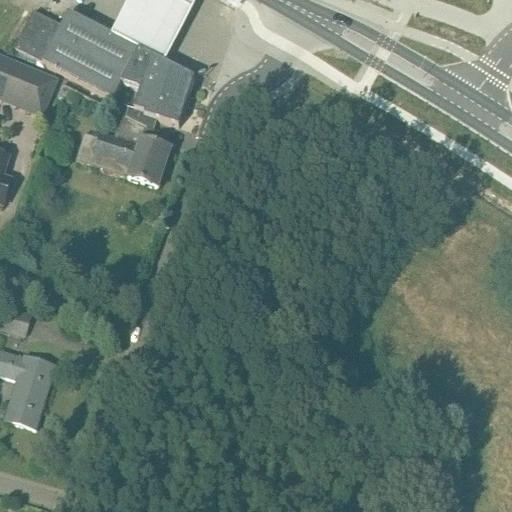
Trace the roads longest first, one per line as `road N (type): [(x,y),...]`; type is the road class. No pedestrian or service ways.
road 1 (residential): [(78,509),(218,110),(268,72),(302,9)]
road 2 (primary): [(320,18),(350,50),(468,122)]
road 3 (primary): [(480,100),(388,45),(320,18)]
